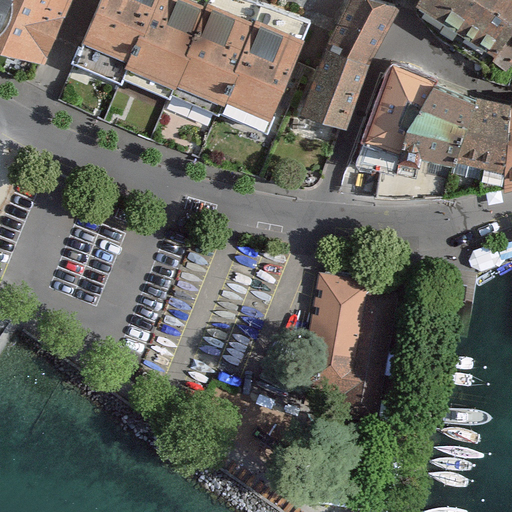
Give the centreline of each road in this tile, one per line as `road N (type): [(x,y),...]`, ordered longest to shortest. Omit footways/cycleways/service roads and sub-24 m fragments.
road 1 (residential): [(0,114),(176,189),(295,219),(332,219)]
road 2 (unknown): [(105,346),(134,381),(151,390),(168,386),(239,208)]
road 3 (residential): [(403,45),(332,219)]
road 4 (residential): [(332,219),(511,198)]
road 5 (residential): [(403,45),(492,93),(511,94)]
